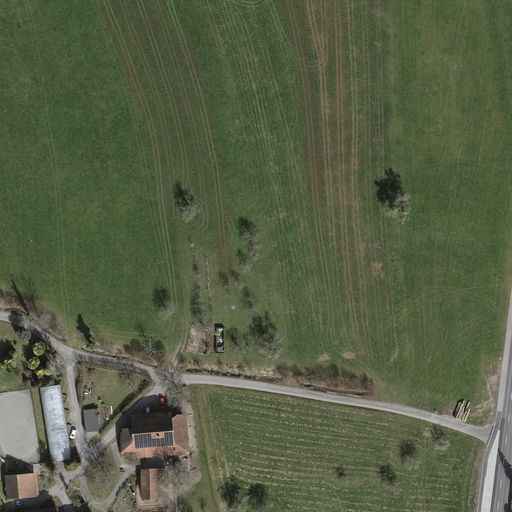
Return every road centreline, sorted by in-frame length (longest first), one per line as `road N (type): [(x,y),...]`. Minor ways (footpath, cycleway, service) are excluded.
road 1 (unclassified): [(0,315),(71,353),(168,378),(372,404),(506,445)]
road 2 (track): [(168,378),(187,312),(146,92),(116,0)]
